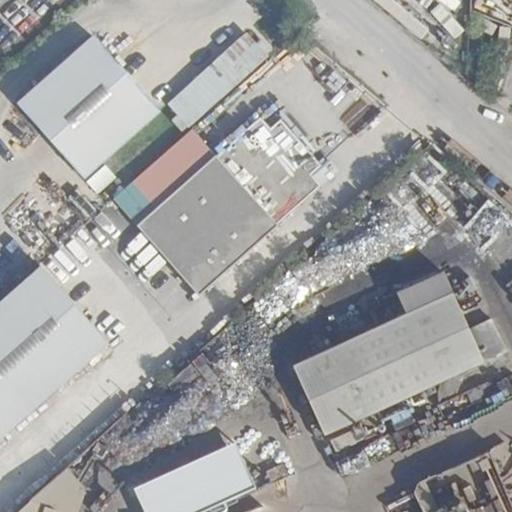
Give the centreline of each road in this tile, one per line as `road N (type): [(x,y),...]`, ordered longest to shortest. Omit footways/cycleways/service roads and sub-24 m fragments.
road 1 (unknown): [(430,96),(169,342),(0,460)]
road 2 (unclassified): [(511,166),(316,0)]
road 3 (unknown): [(511,419),(416,454),(329,511)]
